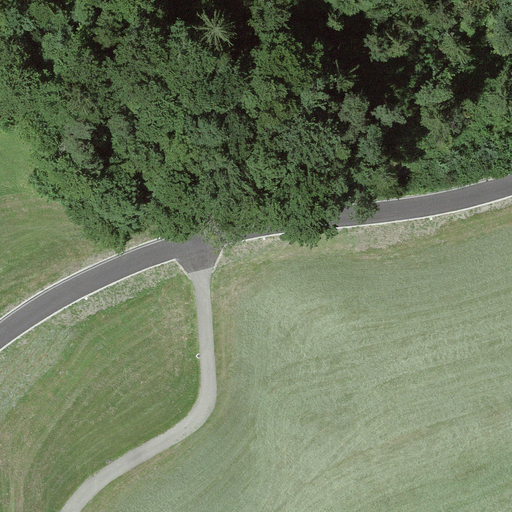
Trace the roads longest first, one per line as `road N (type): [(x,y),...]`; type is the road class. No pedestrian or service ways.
road 1 (unclassified): [(0,339),(110,276),(196,247),(441,210),(511,186)]
road 2 (track): [(196,247),(203,409),(94,478),(64,511)]
